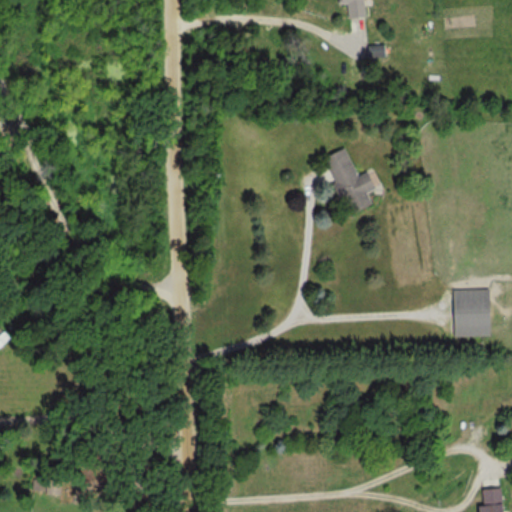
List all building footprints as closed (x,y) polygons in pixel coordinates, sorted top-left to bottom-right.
[(363,16),(363,0),(339,0),(339,3),(347,3),(347,16),(363,16)] [(368,57),(384,57),(384,44),(368,44),(368,57)] [(324,156),(348,214),(371,204),(365,191),(374,188),(367,171),(356,176),(345,148),(324,156)] [(489,298),(452,299),(452,326),(489,326),(489,298)] [(32,492),(59,492),(59,480),(32,480),(32,492)] [(502,511),(501,488),(481,489),(482,505),(479,506),(479,511),(502,511)]
